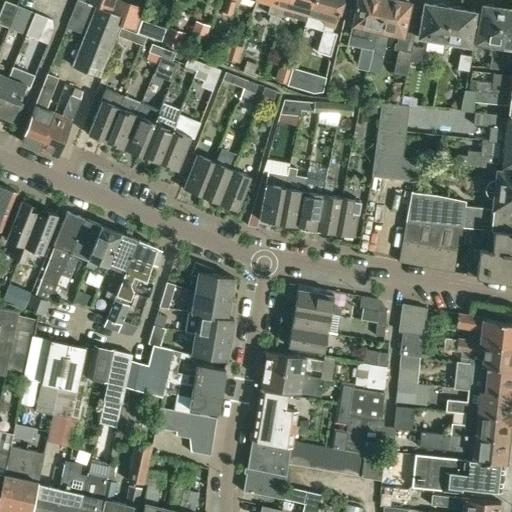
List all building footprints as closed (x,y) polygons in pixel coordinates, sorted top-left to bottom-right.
[(0,14),(0,24),(9,28),(18,5),(5,0),(0,14)] [(85,34),(97,6),(86,2),(80,0),(79,0),(68,28),(85,34)] [(97,6),(113,12),(117,0),(86,0),(86,2),(97,6)] [(117,0),(113,12),(123,16),(120,26),(135,31),(140,19),(143,8),(120,0),(117,0)] [(207,0),(207,1),(204,11),(215,14),(219,0),(207,0)] [(224,0),(221,10),(231,14),(235,1),(230,0),(224,0)] [(257,0),(256,7),(272,12),(270,19),(279,21),(281,13),(284,0),(257,0)] [(308,12),(310,13),(313,0),(284,0),(281,13),(305,20),(308,12)] [(333,33),(335,25),(342,0),(313,0),(310,13),(323,17),(320,30),(321,30),(315,51),(332,56),(338,34),(333,33)] [(378,30),(384,0),(356,0),(355,11),(351,10),(349,20),(353,21),(350,35),(348,46),(361,48),(357,69),(369,72),(371,58),(374,47),(378,30)] [(382,60),(384,49),(387,32),(398,35),(397,42),(394,42),(393,49),(398,50),(393,72),(406,75),(409,60),(412,46),(415,32),(405,30),(410,4),(410,1),(409,1),(408,0),(384,0),(378,30),(374,47),(371,58),(382,60)] [(418,37),(444,41),(449,7),(446,7),(445,4),(438,3),(435,5),(424,3),(418,37)] [(490,68),(497,69),(507,8),(496,6),(494,4),(488,3),(485,5),(483,5),(477,41),(493,44),(490,68)] [(18,5),(9,28),(22,33),(31,11),(18,5)] [(97,6),(85,34),(72,66),(100,76),(120,26),(123,16),(113,12),(97,6)] [(450,7),(449,7),(444,41),(470,46),(475,11),(463,9),(460,7),(453,6),(450,7)] [(509,46),(511,46),(511,8),(507,8),(497,69),(505,70),(509,46)] [(54,20),(49,18),(35,12),(26,34),(47,43),(53,28),(54,20)] [(135,31),(162,42),(167,29),(140,19),(135,31)] [(209,27),(195,22),(192,32),(206,37),(209,27)] [(168,27),(163,41),(180,47),(185,32),(168,27)] [(143,44),(146,36),(121,28),(119,35),(143,44)] [(12,44),(15,34),(8,31),(4,41),(12,44)] [(216,56),(236,62),(241,47),(221,40),(216,56)] [(149,60),(158,63),(164,48),(153,43),(147,58),(149,60)] [(423,48),(412,46),(409,60),(420,63),(423,48)] [(169,71),(173,60),(175,52),(164,48),(158,63),(157,66),(169,71)] [(460,54),(457,68),(468,70),(471,56),(460,54)] [(195,74),(200,61),(188,57),(185,65),(183,69),(195,74)] [(195,74),(194,76),(202,79),(200,86),(213,91),(221,69),(212,65),(200,61),(195,74)] [(253,76),(257,66),(247,63),(243,73),(253,76)] [(280,63),(275,79),(288,83),(293,67),(280,63)] [(14,67),(9,77),(0,100),(0,114),(13,120),(26,86),(29,87),(34,75),(14,67)] [(247,79),(236,75),(224,71),(221,79),(233,83),(244,87),(247,79)] [(325,77),(308,72),(303,89),(313,92),(322,91),(325,77)] [(0,100),(9,77),(0,73),(0,100)] [(475,80),(474,90),(486,91),(511,93),(511,73),(511,83),(487,81),(475,80)] [(21,140),(39,148),(53,113),(46,110),(59,78),(47,74),(21,140)] [(250,103),(254,91),(255,91),(258,83),(247,79),(244,87),(239,99),(250,103)] [(274,99),(277,91),(265,87),(262,94),(274,99)] [(119,107),(123,95),(105,88),(91,122),(87,133),(100,138),(105,140),(119,107)] [(511,113),(511,93),(486,91),(474,90),(469,89),(464,89),(461,110),(473,112),(474,100),(509,103),(508,113),(511,113)] [(53,113),(39,148),(58,155),(80,99),(71,95),(62,116),(53,113)] [(141,102),(123,95),(119,107),(105,140),(114,144),(123,148),(137,114),(141,102)] [(301,105),(302,101),(289,100),(283,100),(279,114),(300,115),(301,110),(301,105)] [(320,112),(321,103),(314,102),(302,101),(301,105),(301,110),(314,111),(320,112)] [(123,148),(141,155),(159,110),(141,102),(137,114),(123,148)] [(162,102),(159,110),(141,155),(146,157),(159,162),(172,128),(179,113),(180,109),(162,102)] [(401,157),(406,125),(408,106),(400,105),(380,102),(380,105),(379,114),(379,122),(372,174),(399,178),(415,180),(418,159),(401,157)] [(340,105),(328,104),(327,113),(339,114),(340,105)] [(367,112),(379,114),(380,105),(367,104),(367,112)] [(352,115),(353,106),(340,105),(339,114),(352,115)] [(511,118),(508,118),(501,117),(501,115),(491,113),(475,112),(474,120),(473,125),(489,126),(488,140),(511,142),(511,118)] [(202,122),(179,113),(172,128),(159,162),(164,164),(177,169),(187,145),(190,136),(196,138),(202,122)] [(502,165),(511,166),(511,142),(488,140),(481,140),(480,152),(467,150),(467,156),(458,155),(457,163),(482,166),(495,167),(496,156),(503,157),(502,165)] [(201,195),(214,161),(196,154),(182,188),(201,195)] [(201,195),(219,202),(232,168),(214,161),(201,195)] [(278,222),(297,225),(303,189),(306,176),(295,174),(297,167),(289,166),(287,174),(285,186),(278,222)] [(250,175),(232,168),(219,202),(237,209),(247,183),(250,175)] [(278,222),(285,186),(287,174),(267,170),(258,218),(278,222)] [(484,188),(511,191),(511,170),(502,170),(497,172),(496,178),(494,178),(491,178),(488,180),(486,183),(484,186),(484,188)] [(322,193),(325,180),(306,176),(303,189),(297,225),(315,229),(322,193)] [(315,229),(334,232),(341,197),(332,195),(334,182),(332,178),(325,177),(325,180),(322,193),(315,229)] [(17,189),(13,188),(1,183),(0,185),(0,229),(1,230),(17,189)] [(511,191),(484,188),(484,189),(484,192),(486,195),(488,197),(491,199),(494,200),(493,209),(511,210),(511,191)] [(440,225),(451,226),(461,226),(464,207),(465,199),(412,192),(412,196),(406,222),(417,223),(428,224),(440,225)] [(353,236),(356,224),(360,200),(341,197),(334,232),(353,236)] [(12,259),(18,261),(39,207),(20,200),(6,239),(18,243),(12,259)] [(39,207),(18,261),(25,264),(30,248),(42,253),(57,214),(39,207)] [(491,228),(511,230),(511,210),(493,209),(488,208),(464,207),(461,226),(461,227),(462,227),(480,228),(491,228)] [(80,216),(67,211),(53,244),(34,294),(30,292),(23,308),(27,310),(38,314),(44,316),(56,285),(58,286),(84,218),(80,216)] [(84,218),(58,286),(65,289),(70,277),(78,255),(88,259),(101,224),(100,224),(89,220),(88,219),(84,218)] [(409,263),(417,223),(406,222),(402,239),(398,261),(409,263)] [(409,263),(420,265),(428,224),(417,223),(409,263)] [(119,232),(119,231),(105,226),(101,224),(88,259),(85,267),(103,274),(107,264),(119,232)] [(420,265),(431,267),(440,225),(428,224),(420,265)] [(431,267),(443,270),(451,226),(440,225),(431,267)] [(461,227),(461,226),(451,226),(443,270),(454,272),(462,227),(461,227)] [(505,281),(506,281),(511,282),(511,230),(491,228),(480,228),(477,264),(468,264),(466,274),(494,279),(505,281)] [(115,293),(137,239),(126,234),(123,233),(122,233),(119,232),(107,264),(116,268),(107,290),(115,293)] [(156,247),(157,246),(153,245),(149,243),(137,239),(115,293),(116,293),(114,299),(107,318),(104,325),(118,331),(128,305),(134,292),(140,295),(146,280),(146,279),(156,249),(156,247)] [(190,274),(197,275),(195,291),(230,297),(233,277),(212,273),(213,268),(195,261),(190,274)] [(160,307),(170,308),(176,285),(168,282),(160,307)] [(297,287),(294,307),(338,314),(340,304),(331,303),(333,294),(297,287)] [(85,306),(89,296),(77,291),(73,301),(85,306)] [(227,317),(230,297),(195,291),(191,312),(198,313),(198,312),(227,317)] [(375,321),(376,309),(385,310),(378,298),(361,295),(359,306),(363,307),(360,319),(375,321)] [(398,332),(401,332),(424,335),(425,323),(416,322),(417,305),(402,303),(398,332)] [(338,314),(294,307),(291,326),(326,332),(336,334),(339,314),(338,314)] [(4,370),(16,315),(16,312),(0,308),(0,373),(3,375),(4,370)] [(382,335),(385,310),(376,309),(375,321),(373,334),(382,335)] [(233,318),(227,317),(198,312),(198,313),(191,312),(188,311),(184,331),(194,332),(230,338),(233,318)] [(159,313),(155,324),(163,327),(166,315),(159,313)] [(479,317),(465,314),(458,313),(457,325),(482,330),(480,341),(511,345),(511,323),(482,317),(481,317),(479,317)] [(4,370),(23,374),(33,336),(36,319),(25,317),(16,315),(4,370)] [(167,328),(163,327),(155,324),(153,332),(165,335),(167,328)] [(291,326),(287,345),(323,351),(326,332),(291,326)] [(230,338),(194,332),(191,353),(203,355),(226,359),(230,338)] [(424,335),(401,332),(400,337),(399,353),(399,354),(421,357),(424,335)] [(78,345),(69,343),(60,341),(51,339),(35,336),(33,336),(23,374),(22,378),(26,379),(40,382),(41,383),(58,386),(76,391),(83,354),(84,350),(85,346),(78,345)] [(511,345),(480,341),(458,338),(457,350),(460,351),(470,353),(469,363),(477,364),(481,365),(511,368),(511,345)] [(87,376),(107,381),(114,349),(94,343),(92,352),(87,376)] [(132,354),(114,349),(107,381),(103,400),(95,433),(113,437),(120,405),(125,386),(131,359),(132,354)] [(87,376),(92,352),(84,350),(83,354),(76,391),(58,386),(52,413),(46,441),(71,447),(87,376)] [(320,371),(319,377),(323,378),(323,380),(331,381),(334,356),(323,355),(322,359),(296,355),(266,350),(263,368),(302,374),(303,368),(320,371)] [(225,368),(196,363),(194,375),(181,372),(177,372),(180,359),(187,361),(189,356),(172,351),(168,370),(166,381),(201,388),(221,391),(225,368)] [(387,364),(388,352),(379,351),(377,364),(387,364)] [(421,357),(399,354),(396,382),(418,384),(421,357)] [(163,392),(166,381),(168,370),(147,364),(131,359),(125,386),(163,396),(163,392)] [(387,366),(357,362),(354,385),(384,389),(387,366)] [(511,368),(481,365),(477,364),(469,363),(465,363),(459,362),(456,362),(453,386),(483,389),(511,392),(511,368)] [(320,395),(323,380),(323,378),(319,377),(302,374),(263,368),(260,385),(261,385),(261,386),(320,395)] [(201,410),(217,413),(219,400),(221,391),(201,388),(166,381),(163,392),(177,395),(191,397),(189,408),(198,410),(201,410)] [(353,387),(353,383),(341,381),(334,422),(347,424),(353,387)] [(34,409),(52,413),(58,386),(41,383),(40,382),(34,409)] [(418,384),(396,382),(395,402),(416,404),(418,384)] [(453,411),(463,412),(464,412),(477,414),(477,413),(510,416),(511,400),(511,392),(483,389),(453,386),(452,389),(468,391),(466,400),(454,399),(446,398),(445,410),(453,411)] [(353,387),(347,424),(346,429),(343,449),(353,450),(361,452),(381,455),(381,450),(383,418),(381,418),(383,392),(353,387)] [(297,410),(283,407),(285,394),(260,390),(257,403),(253,431),(252,432),(251,438),(251,439),(291,446),(292,440),(297,410)] [(395,405),(393,427),(411,429),(413,407),(395,405)] [(166,429),(170,409),(160,408),(156,427),(166,429)] [(170,409),(166,429),(177,430),(180,411),(170,409)] [(180,411),(177,430),(176,435),(189,437),(190,426),(193,413),(180,411)] [(450,434),(508,440),(509,430),(510,416),(477,413),(477,414),(464,412),(463,424),(451,422),(450,434)] [(190,426),(214,430),(216,417),(193,413),(190,426)] [(189,437),(189,438),(212,442),(214,430),(190,426),(189,437)] [(330,446),(333,447),(343,448),(343,449),(346,429),(333,427),(330,446)] [(0,484),(9,445),(12,433),(0,430),(0,484)] [(472,459),(505,464),(505,463),(508,440),(450,434),(423,431),(421,446),(449,449),(449,444),(469,446),(472,450),(472,459)] [(142,483),(145,469),(151,443),(142,441),(143,438),(135,436),(125,479),(142,483)] [(190,451),(210,455),(212,442),(189,438),(190,451)] [(284,497),(285,497),(289,462),(291,446),(251,439),(249,453),(242,490),(284,498),(284,497)] [(303,442),(292,440),(291,446),(289,462),(299,464),(303,442)] [(313,444),(303,442),(299,464),(309,466),(313,444)] [(313,444),(309,466),(319,468),(323,445),(313,444)] [(44,453),(9,445),(0,484),(0,509),(11,511),(30,511),(37,482),(44,453)] [(330,446),(323,445),(319,468),(328,470),(333,447),(330,446)] [(338,472),(343,448),(333,447),(328,470),(338,472)] [(343,449),(343,448),(338,472),(348,474),(353,450),(343,449)] [(361,452),(353,450),(348,474),(358,476),(361,452)] [(381,455),(361,452),(358,476),(379,480),(381,455)] [(460,486),(472,487),(476,487),(502,490),(505,464),(472,459),(435,455),(413,453),(409,487),(431,489),(460,492),(460,486)] [(65,460),(58,486),(62,487),(55,511),(78,511),(86,476),(79,475),(82,463),(65,460)] [(190,472),(207,475),(208,467),(191,464),(190,472)] [(148,483),(160,486),(163,473),(146,469),(143,482),(148,483)] [(78,511),(95,511),(103,480),(105,480),(106,476),(87,472),(86,476),(78,511)] [(161,511),(181,511),(178,510),(183,488),(187,489),(190,476),(178,473),(170,508),(163,507),(161,511)] [(115,483),(105,480),(103,480),(95,511),(134,511),(140,488),(128,485),(124,503),(111,500),(115,483)] [(58,486),(37,482),(30,511),(55,511),(62,487),(58,486)] [(161,511),(163,507),(156,505),(160,486),(148,483),(141,511),(161,511)] [(318,511),(323,494),(287,486),(285,497),(305,502),(302,511),(318,511)] [(193,511),(198,492),(187,489),(183,488),(178,510),(181,511),(193,511)] [(460,511),(499,511),(501,501),(470,498),(431,493),(430,504),(461,507),(460,511)]
